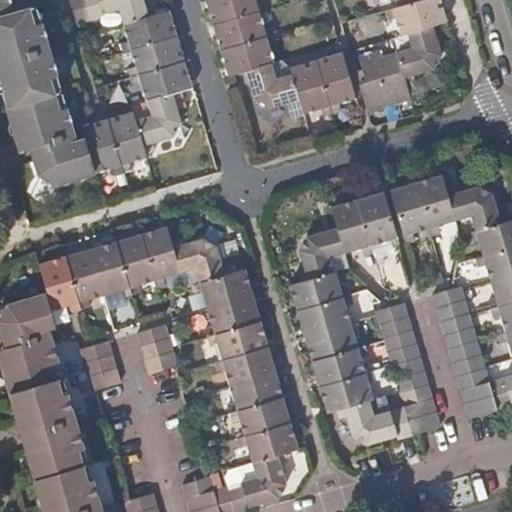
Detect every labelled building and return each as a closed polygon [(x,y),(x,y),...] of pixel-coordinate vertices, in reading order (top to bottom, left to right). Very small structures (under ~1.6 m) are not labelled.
[(64,0),(73,27),(88,23),(80,0),(64,0)] [(102,19),(101,15),(96,0),(80,0),(88,23),(102,19)] [(96,0),(101,15),(117,11),(122,27),(155,17),(152,7),(144,9),(141,0),(96,0)] [(213,27),(259,14),(266,12),(264,3),(255,6),(253,0),(207,0),(205,1),(213,27)] [(408,36),(434,29),(443,27),(434,0),(433,0),(385,14),(388,23),(396,21),(402,38),(408,36)] [(0,17),(0,102),(3,111),(51,97),(46,80),(53,78),(38,25),(30,27),(25,11),(1,17),(0,17)] [(129,52),(174,40),(166,14),(155,17),(122,27),(126,43),(118,45),(121,55),(129,52)] [(220,52),(273,37),(271,29),(264,31),(259,14),(213,27),(220,52)] [(442,58),(434,29),(408,36),(412,51),(397,55),(406,87),(413,85),(411,78),(434,71),(442,58)] [(276,46),(273,37),(220,52),(227,79),(245,74),(269,67),(275,66),(269,48),(276,46)] [(125,71),(127,80),(181,65),(174,40),(129,52),(134,68),(125,71)] [(410,102),(406,87),(397,55),(381,60),(378,53),(358,59),(365,84),(358,86),(367,115),(385,110),(384,106),(391,104),(392,107),(410,102)] [(342,57),(315,64),(330,116),(340,113),(338,107),(356,102),(342,57)] [(273,82),(292,76),(291,71),(290,69),(282,64),(275,66),(269,67),(273,82)] [(291,71),(292,76),(302,111),(304,117),(322,111),(324,118),(330,116),(315,64),(291,71)] [(144,104),(170,96),(189,91),(181,65),(127,80),(130,89),(139,87),(144,104)] [(292,113),(302,111),(292,76),(273,82),(269,67),(245,74),(253,102),(270,110),(290,104),(292,113)] [(149,119),(132,124),(142,155),(153,152),(151,145),(169,139),(170,140),(179,125),(170,96),(144,104),(149,119)] [(56,113),(51,97),(3,111),(16,155),(27,152),(34,177),(52,188),(91,176),(81,141),(72,143),(63,111),(56,113)] [(112,179),(119,177),(129,174),(126,166),(143,161),(142,155),(132,124),(130,116),(103,124),(78,131),(81,141),(91,176),(109,171),(112,179)] [(415,184),(431,235),(440,232),(438,226),(456,221),(448,195),(442,176),(415,184)] [(431,235),(415,184),(389,192),(403,237),(421,231),(423,237),(431,235)] [(448,195),(456,221),(471,216),(476,230),(509,220),(506,212),(500,214),(494,196),(476,186),(448,195)] [(381,194),(357,201),(370,245),(386,241),(388,247),(396,245),(381,194)] [(372,252),(370,245),(357,201),(330,209),(336,228),(343,254),(362,248),(364,255),(372,252)] [(511,219),(509,220),(476,230),(468,232),(471,243),(479,241),(483,255),(511,246),(511,219)] [(138,236),(151,281),(153,288),(161,285),(160,279),(180,273),(172,248),(165,227),(138,236)] [(329,258),(343,254),(336,228),(306,237),(298,251),(304,271),(297,274),(300,282),(332,272),(329,258)] [(151,281),(138,236),(112,243),(128,295),(136,293),(134,286),(151,281)] [(193,269),(198,283),(231,273),(229,264),(220,267),(213,246),(199,239),(172,248),(180,273),(193,269)] [(122,297),(128,295),(112,243),(88,250),(102,296),(119,290),(122,297)] [(511,246),(483,255),(476,257),(478,266),(486,263),(491,281),(511,274),(511,246)] [(102,296),(88,250),(61,258),(77,311),(86,308),(84,302),(102,296)] [(70,313),(77,311),(61,258),(37,265),(45,291),(50,311),(68,305),(70,313)] [(200,292),(205,310),(251,297),(243,269),(231,273),(198,283),(189,286),(192,295),(200,292)] [(332,272),(300,282),(290,285),(298,311),(342,297),(337,280),(344,278),(342,269),(332,272)] [(511,302),(511,274),(491,281),(496,298),(488,300),(491,308),(511,302)] [(431,293),(436,309),(465,300),(462,290),(461,284),(454,286),(431,293)] [(50,311),(45,291),(4,304),(0,311),(0,339),(2,347),(0,347),(0,378),(5,396),(53,382),(48,364),(55,362),(45,330),(55,327),(50,311)] [(305,336),(350,322),(345,306),(352,303),(350,294),(342,297),(298,311),(305,336)] [(204,338),(259,322),(251,297),(205,310),(210,328),(202,330),(204,338)] [(440,323),(469,313),(465,300),(436,309),(440,323)] [(379,325),(407,317),(403,302),(381,309),(375,311),(376,314),(379,325)] [(499,334),(511,330),(511,302),(491,308),(494,318),(501,315),(505,327),(497,330),(499,334)] [(444,337),(473,327),(470,315),(469,313),(440,323),(444,337)] [(379,325),(384,340),(411,331),(407,317),(379,325)] [(221,362),(266,348),(259,322),(204,338),(207,347),(216,344),(221,362)] [(354,338),(350,322),(305,336),(313,362),(365,345),(362,336),(354,338)] [(133,334),(138,348),(165,340),(161,325),(133,334)] [(477,341),(473,327),(444,337),(448,350),(477,341)] [(509,341),(511,351),(511,330),(499,334),(502,343),(509,341)] [(415,345),(411,331),(384,340),(388,353),(415,345)] [(165,340),(138,348),(142,362),(169,353),(168,349),(165,340)] [(75,350),(80,365),(109,356),(105,341),(75,350)] [(448,350),(453,364),(482,354),(477,341),(448,350)] [(368,354),(365,345),(313,362),(321,388),(365,375),(360,357),(368,354)] [(392,367),(419,358),(415,345),(388,353),(392,367)] [(274,373),(266,348),(221,362),(213,364),(215,372),(223,370),(228,387),(274,373)] [(173,367),(169,353),(142,362),(146,376),(170,368),(173,367)] [(453,364),(457,377),(486,368),(482,354),(453,364)] [(85,380),(113,370),(109,356),(80,365),(82,373),(85,380)] [(396,379),(423,370),(419,358),(392,367),(396,379)] [(461,391),(490,382),(486,368),(457,377),(461,391)] [(113,370),(85,380),(89,393),(92,392),(117,383),(113,370)] [(396,379),(400,393),(427,384),(423,370),(396,379)] [(224,405),(227,415),(282,399),(274,373),(228,387),(233,403),(224,405)] [(373,373),(365,375),(321,388),(328,414),(335,412),(370,402),(373,401),(368,383),(375,381),(373,373)] [(511,375),(503,378),(511,402),(511,401),(511,375)] [(490,382),(494,395),(498,410),(511,407),(511,402),(503,378),(490,382)] [(32,482),(79,468),(74,451),(81,449),(65,395),(58,397),(53,382),(5,396),(32,482)] [(465,404),(494,395),(490,382),(461,391),(465,404)] [(405,408),(432,399),(427,384),(400,393),(405,408)] [(469,419),(498,410),(494,395),(465,404),(469,419)] [(243,437),(289,423),(282,399),(227,415),(230,424),(239,421),(243,437)] [(405,408),(409,421),(436,412),(432,399),(405,408)] [(370,402),(335,412),(337,419),(346,417),(352,437),(368,444),(396,435),(390,412),(374,416),(370,402)] [(413,435),(409,421),(405,408),(390,412),(396,435),(398,439),(413,435)] [(409,421),(413,435),(440,427),(436,412),(409,421)] [(251,463),(284,454),(297,450),(289,423),(243,437),(235,439),(238,449),(246,447),(251,463)] [(239,483),(246,507),(278,497),(285,483),(279,463),(286,461),(284,454),(251,463),(225,471),(220,477),(223,488),(239,483)] [(79,468),(32,482),(40,511),(99,511),(90,481),(84,482),(79,468)] [(179,487),(183,500),(210,492),(206,478),(179,487)] [(243,511),(248,511),(246,507),(239,483),(223,488),(231,511),(243,511)] [(231,511),(223,488),(210,492),(215,506),(216,511),(231,511)] [(194,511),(215,506),(210,492),(183,500),(186,511),(194,511)] [(124,511),(142,511),(155,508),(151,495),(122,503),(124,511)]
